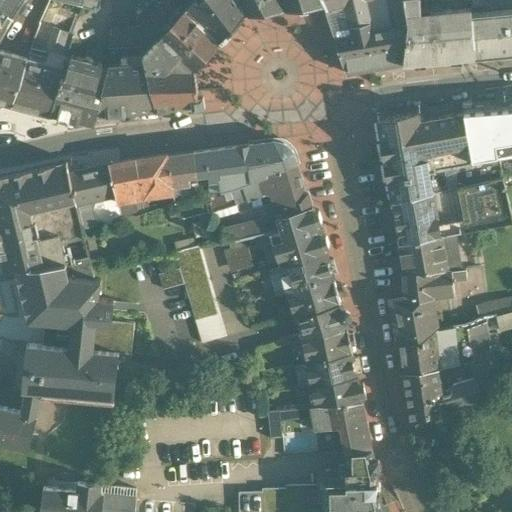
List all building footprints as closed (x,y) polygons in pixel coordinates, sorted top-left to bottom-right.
[(0,0),(0,39),(11,20),(12,21),(25,0),(0,0)] [(83,0),(81,7),(81,8),(90,10),(91,8),(98,10),(100,1),(98,0),(83,0)] [(193,0),(193,1),(184,10),(219,43),(229,33),(246,14),(238,0),(193,0)] [(280,0),(238,0),(246,14),(284,10),(280,0)] [(280,0),(284,10),(323,6),(320,0),(280,0)] [(320,0),(323,6),(323,8),(322,8),(345,76),(390,69),(385,32),(372,35),(364,2),(373,0),(320,0)] [(389,0),(396,30),(407,29),(403,0),(389,0)] [(471,11),(421,15),(419,0),(403,0),(407,29),(412,66),(475,60),(472,17),(471,11)] [(184,10),(179,16),(175,12),(163,1),(137,28),(139,41),(142,56),(144,64),(153,99),(153,100),(156,111),(200,104),(194,70),(219,43),(184,10)] [(511,13),(472,17),(475,60),(511,56),(511,13)] [(75,30),(67,27),(65,32),(73,36),(75,30)] [(396,30),(385,32),(390,69),(412,66),(407,29),(396,30)] [(58,63),(29,54),(27,61),(11,106),(48,115),(48,114),(62,71),(65,59),(73,36),(65,32),(61,31),(53,53),(59,57),(58,63)] [(109,44),(108,67),(144,64),(142,56),(139,41),(109,44)] [(0,102),(11,106),(27,61),(0,52),(0,102)] [(107,70),(65,59),(62,71),(48,114),(92,125),(95,115),(107,70)] [(144,64),(108,67),(108,69),(107,70),(95,115),(128,114),(156,111),(153,100),(153,99),(144,64)] [(511,112),(463,116),(471,166),(499,161),(511,158),(511,112)] [(417,115),(375,122),(379,143),(378,144),(385,186),(387,186),(391,207),(431,197),(455,191),(502,180),(499,161),(471,166),(463,116),(419,124),(417,115)] [(274,143),(204,152),(207,177),(210,195),(220,193),(230,191),(233,190),(233,191),(265,177),(265,173),(296,166),(292,155),(290,151),(287,147),(283,145),(278,143),(274,143)] [(204,152),(192,154),(195,179),(207,177),(204,152)] [(192,154),(165,157),(172,195),(174,207),(192,201),(189,189),(188,179),(195,179),(192,154)] [(165,156),(136,160),(139,178),(141,177),(145,199),(172,195),(165,157),(165,156)] [(136,160),(109,165),(116,197),(118,204),(145,199),(141,177),(139,178),(136,160)] [(65,164),(0,178),(0,258),(3,272),(15,269),(65,265),(60,244),(86,239),(84,234),(82,228),(77,205),(69,174),(68,174),(65,164)] [(109,165),(69,174),(77,205),(93,202),(116,197),(109,165)] [(296,166),(265,173),(265,177),(233,191),(233,190),(230,191),(235,205),(242,202),(245,207),(249,206),(250,211),(262,208),(263,209),(274,206),(273,205),(281,204),(308,197),(307,195),(306,194),(304,194),(296,166)] [(511,223),(502,180),(455,191),(463,223),(465,234),(511,225),(511,223)] [(197,188),(189,189),(192,201),(199,199),(197,188)] [(308,197),(281,204),(283,215),(311,208),(308,197)] [(431,197),(391,207),(394,222),(435,212),(431,197)] [(93,202),(77,205),(82,228),(95,225),(91,209),(93,202)] [(272,243),(321,229),(315,207),(311,208),(283,215),(267,219),(270,233),(272,243)] [(435,212),(394,222),(399,247),(453,237),(465,234),(463,223),(439,228),(435,212)] [(237,213),(215,219),(218,231),(240,226),(237,213)] [(240,226),(218,231),(221,243),(270,233),(267,219),(240,226)] [(278,265),(327,251),(321,229),(272,243),(278,265)] [(453,237),(399,247),(404,277),(460,272),(453,237)] [(248,240),(229,248),(239,271),(258,264),(248,240)] [(198,248),(174,253),(178,265),(201,258),(198,248)] [(326,256),(280,270),(286,294),(333,281),(326,256)] [(201,258),(178,265),(179,270),(181,276),(204,270),(201,258)] [(110,324),(113,302),(98,301),(100,282),(94,281),(89,262),(65,265),(15,269),(28,321),(52,324),(94,328),(95,322),(110,324)] [(486,269),(465,272),(467,294),(490,291),(486,269)] [(179,270),(158,276),(163,291),(183,285),(181,276),(179,270)] [(204,270),(181,276),(183,285),(184,288),(207,281),(204,270)] [(404,277),(403,277),(404,300),(389,303),(396,338),(435,333),(444,332),(440,318),(435,318),(431,299),(467,294),(465,272),(460,272),(404,277)] [(207,281),(184,288),(188,300),(211,293),(207,281)] [(333,281),(286,294),(293,319),(340,306),(333,281)] [(211,293),(188,300),(191,311),(214,305),(211,293)] [(511,301),(494,304),(476,309),(480,323),(485,321),(496,318),(511,313),(511,301)] [(214,305),(191,311),(194,323),(195,322),(217,316),(214,305)] [(340,306),(297,318),(303,338),(321,332),(322,337),(346,330),(345,324),(348,323),(350,319),(348,314),(345,312),(341,312),(340,306)] [(511,313),(496,318),(499,333),(511,329),(511,313)] [(217,316),(195,322),(198,334),(220,328),(217,317),(217,316)] [(470,327),(453,331),(444,332),(435,333),(439,361),(437,361),(438,372),(470,368),(473,367),(469,341),(489,337),(485,321),(480,323),(470,327)] [(48,348),(26,346),(21,392),(26,392),(25,395),(24,401),(21,414),(0,408),(0,445),(27,453),(38,404),(41,394),(112,401),(115,378),(128,379),(130,358),(134,326),(110,324),(95,322),(94,328),(52,324),(51,330),(47,330),(46,339),(49,339),(48,348)] [(220,328),(198,334),(202,345),(223,339),(220,328)] [(346,330),(322,337),(321,332),(303,338),(300,339),(305,365),(352,356),(346,330)] [(435,333),(396,338),(401,377),(437,372),(438,372),(437,361),(439,361),(435,333)] [(489,337),(469,341),(473,367),(477,367),(492,362),(494,361),(489,337)] [(352,356),(305,365),(310,388),(356,379),(352,356)] [(492,362),(477,367),(473,367),(470,368),(473,382),(475,382),(495,376),(492,362)] [(437,372),(401,377),(404,407),(406,407),(407,413),(409,413),(411,425),(430,418),(458,411),(482,405),(475,382),(473,382),(452,388),(450,398),(442,400),(437,372)] [(356,379),(310,388),(314,408),(361,403),(356,379)] [(314,408),(310,408),(315,432),(341,429),(345,454),(371,453),(361,403),(314,408)] [(267,412),(269,441),(282,440),(279,411),(267,412)] [(269,441),(267,412),(257,413),(260,442),(269,441)] [(345,454),(345,459),(345,468),(373,467),(372,458),(371,453),(345,454)] [(345,468),(338,468),(338,472),(325,473),(325,479),(319,479),(319,487),(319,493),(323,493),(323,511),(339,511),(379,511),(382,510),(378,494),(376,495),(373,467),(345,468)] [(83,494),(43,489),(40,511),(100,511),(102,496),(99,496),(100,487),(84,485),(83,494)] [(319,487),(285,488),(285,491),(262,491),(262,495),(239,495),(239,511),(323,511),(323,493),(319,493),(319,487)] [(102,496),(100,511),(134,511),(135,499),(102,496)]
